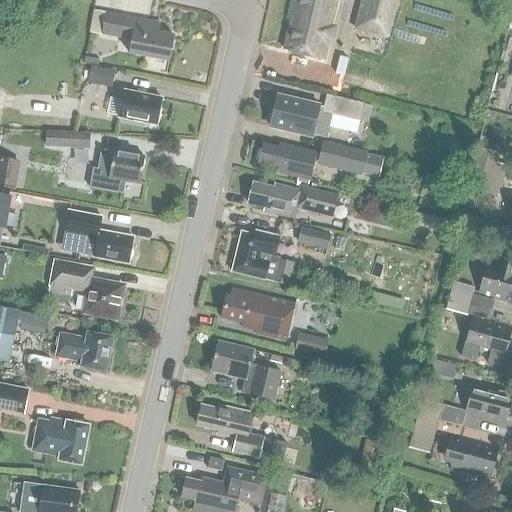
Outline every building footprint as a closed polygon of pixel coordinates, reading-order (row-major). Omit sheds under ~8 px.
[(336,0),(292,0),(287,20),(291,21),(284,51),(322,61),(329,34),(328,33),(336,0)] [(360,0),(353,30),(388,39),(398,0),(360,0)] [(168,62),(173,36),(146,32),(147,23),(106,15),(102,35),(131,41),(129,55),(168,62)] [(114,72),(91,68),(90,73),(88,83),(111,88),(114,72)] [(161,99),(124,92),(119,119),(154,126),(156,126),(161,99)] [(363,105),(326,96),(323,112),(318,111),(319,107),(277,97),(273,114),(269,115),(268,120),(271,123),(270,128),(312,138),(313,136),(325,139),(331,115),(359,121),(363,105)] [(500,110),(503,100),(489,96),(487,106),(500,110)] [(61,148),(89,149),(89,134),(61,133),(61,148)] [(366,153),(322,143),(317,166),(360,176),(366,153)] [(316,154),(279,145),(278,149),(263,145),(258,164),(278,169),(278,174),(309,181),(316,154)] [(472,171),(504,178),(506,166),(498,164),(500,154),(477,149),(472,171)] [(113,153),(101,151),(97,171),(92,170),(90,188),(123,193),(125,183),(139,185),(144,158),(113,153)] [(18,162),(0,159),(0,187),(13,190),(18,162)] [(415,182),(421,184),(425,171),(412,167),(410,174),(415,182)] [(501,190),(504,178),(472,171),(467,191),(497,198),(499,189),(501,190)] [(273,188),(253,183),(248,204),(263,208),(262,212),(293,219),(300,191),(274,185),(273,188)] [(342,218),(348,198),(318,188),(312,208),(342,218)] [(0,195),(0,228),(3,229),(9,197),(0,195)] [(128,264),(128,261),(132,256),(131,250),(133,239),(98,232),(101,218),(68,211),(65,227),(77,229),(72,253),(128,264)] [(331,235),(302,228),(297,244),(326,251),(331,235)] [(262,239),(241,234),(232,273),(288,286),(293,264),(278,260),(278,259),(274,258),(279,239),(263,235),(262,239)] [(511,258),(497,254),(493,266),(487,264),(479,296),(511,304),(511,258)] [(93,269),(54,261),(48,292),(71,296),(72,290),(87,293),(83,314),(116,320),(119,302),(123,300),(124,293),(122,290),(122,287),(91,281),(93,269)] [(313,284),(339,290),(343,277),(330,274),(329,278),(316,274),(313,284)] [(469,305),(472,294),(473,288),(450,282),(446,299),(469,305)] [(255,335),(285,341),(294,305),(232,290),(231,297),(226,296),(221,319),(243,324),(242,328),(256,332),(255,335)] [(491,311),(469,305),(446,299),(443,309),(488,321),(491,311)] [(0,360),(9,363),(18,313),(0,309),(0,360)] [(501,368),(511,328),(473,317),(462,358),(475,362),(478,353),(489,356),(487,364),(501,368)] [(80,369),(106,373),(112,338),(86,333),(85,339),(59,334),(55,358),(81,363),(80,369)] [(328,340),(298,333),(294,351),(324,358),(328,340)] [(253,352),(217,343),(210,372),(246,380),(246,378),(253,380),(249,395),(272,401),(278,373),(256,368),(249,367),(253,352)] [(269,363),(281,366),(282,359),(271,356),(269,363)] [(460,377),(464,363),(440,357),(436,371),(460,377)] [(310,381),(313,366),(301,363),(297,378),(310,381)] [(29,391),(0,384),(0,408),(24,414),(29,391)] [(511,395),(473,385),(464,417),(503,427),(511,395)] [(437,422),(440,410),(417,404),(414,415),(437,422)] [(251,415),(218,407),(217,411),(201,407),(197,426),(218,431),(217,435),(235,439),(232,452),(281,464),(286,444),(247,435),(251,415)] [(376,427),(388,429),(392,413),(380,410),(376,427)] [(432,441),(434,432),(437,422),(414,415),(409,435),(432,441)] [(65,422),(64,426),(38,420),(31,452),(59,457),(58,461),(81,466),(89,427),(65,422)] [(498,449),(459,439),(458,443),(449,440),(443,463),(452,465),(450,470),(489,481),(498,449)] [(224,462),(210,459),(208,469),(221,473),(224,462)] [(261,508),(268,477),(226,467),(222,485),(203,481),(202,484),(186,480),(182,490),(182,499),(194,502),(191,511),(236,511),(234,511),(236,502),(261,508)] [(42,488),(29,486),(24,511),(76,511),(80,493),(42,487),(42,488)] [(503,511),(504,511),(465,501),(462,511),(503,511)]
